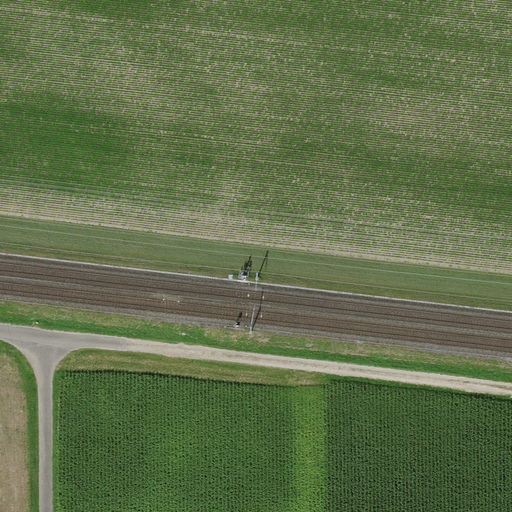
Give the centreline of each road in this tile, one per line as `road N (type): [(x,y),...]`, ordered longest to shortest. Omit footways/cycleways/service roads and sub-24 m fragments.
road 1 (track): [(50,342),(511,392)]
road 2 (track): [(51,511),(50,342),(0,335)]
